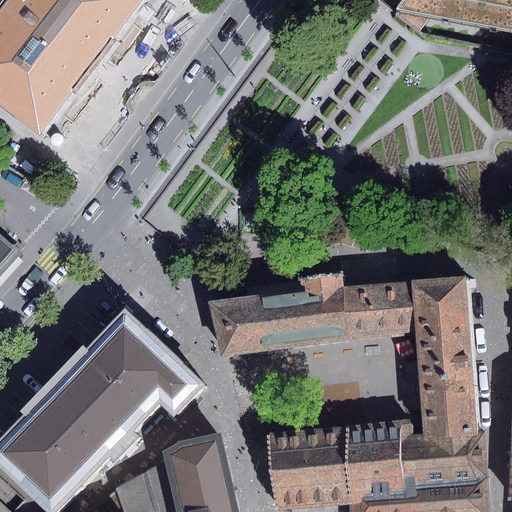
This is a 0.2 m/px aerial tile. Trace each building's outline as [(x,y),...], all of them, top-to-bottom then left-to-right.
[(0,101),(43,134),(95,67),(146,0),(8,0),(0,11),(0,101)] [(511,0),(402,0),(395,10),(422,38),(511,56),(511,0)] [(346,217),(337,243),(367,253),(372,241),(376,227),(346,217)] [(376,227),(372,241),(403,250),(407,236),(376,227)] [(0,274),(19,253),(0,236),(0,274)] [(350,341),(343,289),(342,276),(305,281),(306,292),(208,302),(221,357),(350,341)] [(411,283),(415,334),(422,436),(423,444),(482,440),(470,279),(411,283)] [(415,334),(411,283),(343,289),(350,341),(415,334)] [(24,417),(0,442),(0,466),(48,511),(57,511),(160,402),(174,414),(201,384),(123,311),(86,351),(24,417)] [(18,412),(24,417),(86,351),(80,345),(18,412)] [(411,426),(270,436),(275,511),(302,511),(349,509),(349,511),(492,511),(492,504),(487,439),(482,440),(423,444),(422,436),(412,437),(411,426)] [(237,511),(221,433),(176,441),(176,444),(161,451),(164,461),(116,489),(123,511),(237,511)]
